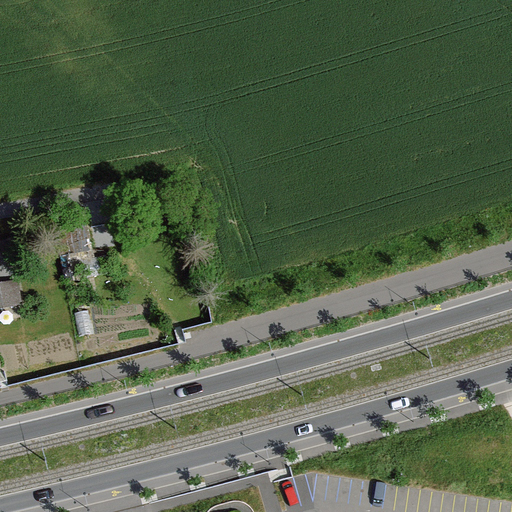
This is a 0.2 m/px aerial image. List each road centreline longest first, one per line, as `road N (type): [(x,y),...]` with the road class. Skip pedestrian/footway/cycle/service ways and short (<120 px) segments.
road 1 (secondary): [(0,509),(511,372)]
road 2 (secondary): [(511,297),(0,434)]
